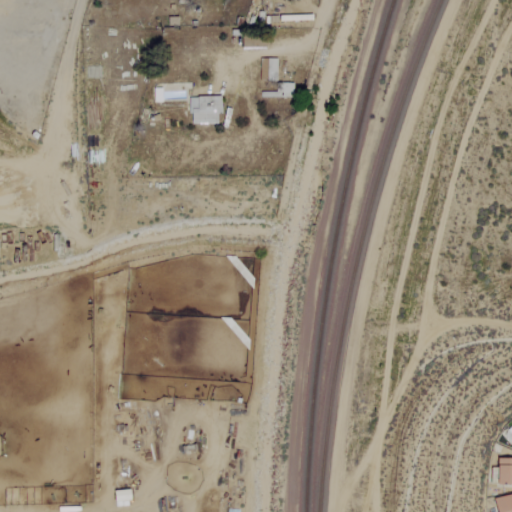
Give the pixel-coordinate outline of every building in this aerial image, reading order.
[(244,50),(267,49),(267,37),(244,37),(244,50)] [(278,82),(278,59),(260,59),(260,81),(278,82)] [(295,98),(295,83),(276,83),(276,93),(262,92),(262,98),(295,98)] [(219,124),(219,115),(223,115),(223,98),(191,97),(191,124),(219,124)] [(511,486),(511,459),(491,459),(491,485),(511,486)] [(133,500),(133,489),(116,490),(117,501),(133,500)] [(511,511),(511,494),(489,498),(491,511),(511,511)]
